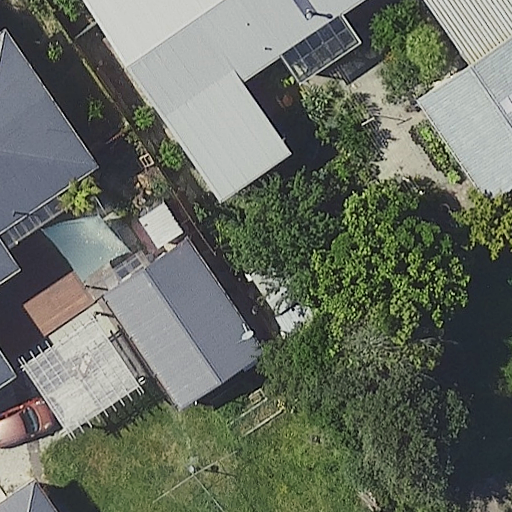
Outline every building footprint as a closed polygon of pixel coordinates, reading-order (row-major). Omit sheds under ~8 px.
[(342,21),(327,0),(85,0),(207,177),(272,132),(219,55),(255,30),(278,65),(342,21)] [(392,70),(471,186),(511,158),(511,16),(501,0),(420,0),(444,35),(392,70)] [(0,249),(1,248),(0,246),(0,224),(47,196),(35,177),(76,152),(0,28),(0,249)] [(243,348),(162,210),(78,259),(159,398),(243,348)] [(45,511),(14,470),(0,480),(0,511),(45,511)]
